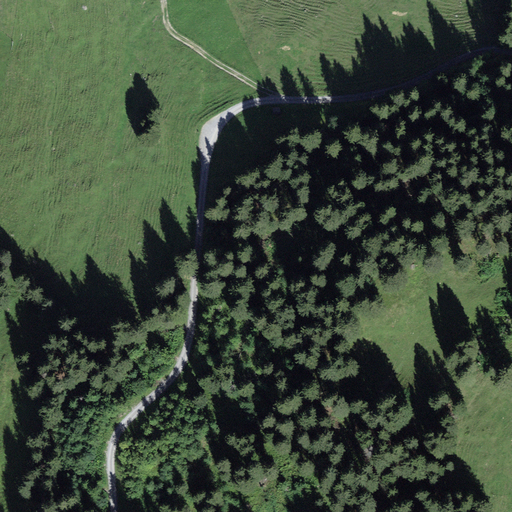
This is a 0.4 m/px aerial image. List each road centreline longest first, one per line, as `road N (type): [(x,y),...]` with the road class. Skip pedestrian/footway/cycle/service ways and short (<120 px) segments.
road 1 (unclassified): [(120,511),(113,449),(185,370),(204,159),(215,127),(248,103),(290,101),(475,52),(511,52)]
road 2 (track): [(165,0),(169,29),(179,38),(290,101)]
